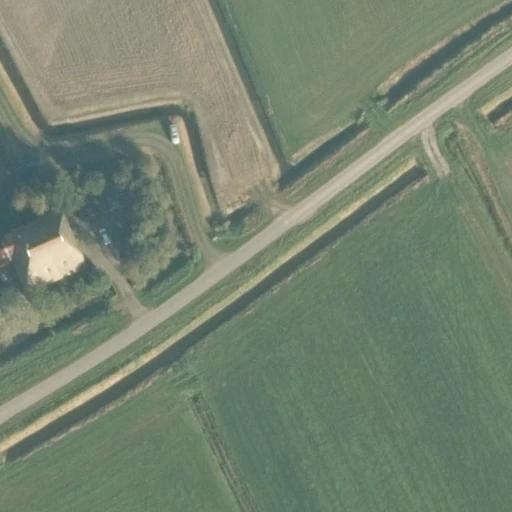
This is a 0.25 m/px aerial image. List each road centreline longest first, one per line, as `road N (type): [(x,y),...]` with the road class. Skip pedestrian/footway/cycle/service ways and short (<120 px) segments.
road 1 (unclassified): [(215,277),(511,58)]
road 2 (unclassified): [(215,277),(168,151),(146,141),(53,154),(30,146),(0,103)]
road 3 (unclassified): [(0,424),(215,277)]
